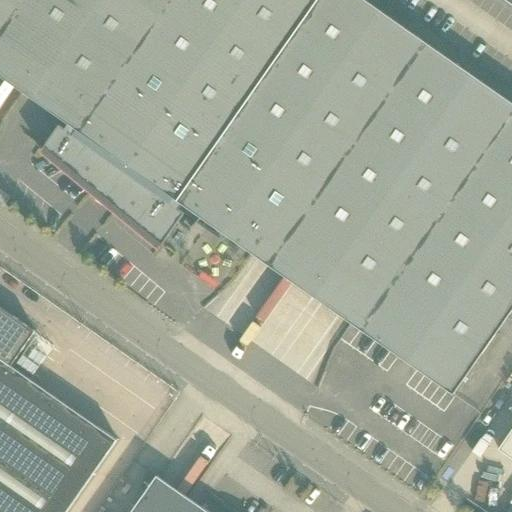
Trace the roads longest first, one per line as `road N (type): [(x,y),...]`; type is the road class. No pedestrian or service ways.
road 1 (unclassified): [(395,511),(0,232)]
road 2 (unknown): [(83,511),(146,407),(139,394),(0,299)]
road 3 (unknown): [(199,373),(110,511)]
road 4 (unknown): [(248,408),(236,457),(312,511)]
